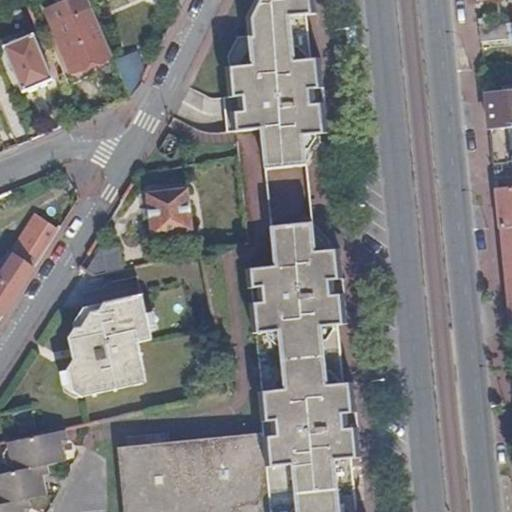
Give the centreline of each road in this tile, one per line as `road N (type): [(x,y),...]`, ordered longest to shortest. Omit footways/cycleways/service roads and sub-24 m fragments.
road 1 (primary): [(481,511),(430,0)]
road 2 (primary): [(379,0),(427,511)]
road 3 (residential): [(132,146),(0,360)]
road 4 (residential): [(209,0),(132,146)]
road 5 (residential): [(132,146),(55,152),(0,176)]
